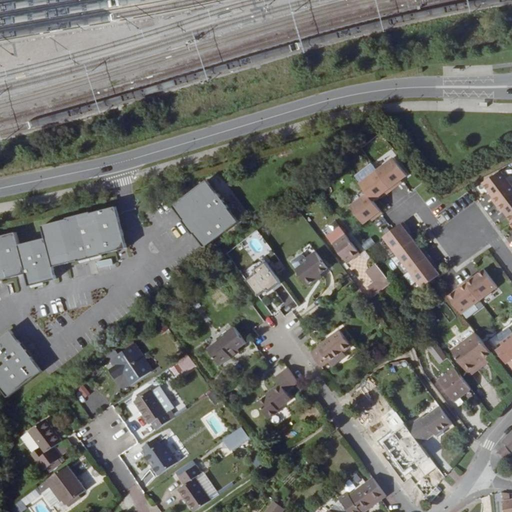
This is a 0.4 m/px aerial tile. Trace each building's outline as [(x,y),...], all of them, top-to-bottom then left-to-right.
[(393,157),(360,182),(374,201),(407,176),(393,157)] [(511,222),(511,186),(501,173),(484,186),(511,222)] [(194,234),(204,248),(238,222),(228,209),(229,208),(218,194),(217,194),(207,181),(173,207),(183,220),(183,221),(193,234),(194,234)] [(366,225),(382,212),(367,193),(351,206),(366,225)] [(68,219),(42,226),(45,239),(52,268),(78,261),(78,262),(101,256),(101,255),(127,249),(116,206),(91,213),(91,212),(67,219),(68,219)] [(422,289),(441,274),(403,223),(383,238),(422,289)] [(0,281),(1,281),(1,280),(26,274),(19,245),(16,232),(0,236),(0,281)] [(361,255),(347,236),(335,245),(349,264),(361,255)] [(364,249),(374,243),(370,237),(361,244),(364,249)] [(45,239),(19,245),(26,274),(29,286),(55,279),(52,268),(45,239)] [(316,281),(322,276),(330,271),(317,254),(308,261),(310,263),(299,272),(298,272),(311,289),(318,284),(316,281)] [(310,263),(308,261),(305,256),(294,266),(299,272),(310,263)] [(248,284),(260,300),(266,295),(272,291),(274,293),(282,286),(267,266),(256,274),(258,277),(248,284)] [(392,285),(377,266),(367,273),(374,283),(368,287),(375,298),(392,285)] [(463,314),(498,287),(485,269),(449,295),(463,314)] [(449,319),(454,315),(444,303),(440,307),(449,319)] [(168,330),(163,324),(159,327),(164,334),(168,330)] [(232,358),(240,351),(249,345),(237,329),(221,341),(222,343),(211,352),(223,368),(234,360),(232,358)] [(11,330),(0,338),(0,385),(9,397),(43,371),(33,358),(33,357),(22,342),(21,343),(11,330)] [(492,353),(476,332),(452,350),(468,372),(476,365),(485,357),(492,353)] [(320,351),(312,356),(323,370),(330,365),(333,369),(341,363),(338,359),(345,355),(353,349),(341,333),(319,350),(320,351)] [(499,352),(511,369),(511,337),(503,344),(506,347),(499,352)] [(449,360),(437,344),(430,350),(442,366),(449,360)] [(110,363),(114,369),(109,372),(115,381),(124,375),(132,387),(152,372),(138,354),(140,352),(135,345),(112,361),(110,358),(105,362),(107,365),(110,363)] [(242,354),(240,351),(232,358),(234,360),(242,354)] [(347,358),(345,355),(338,359),(341,363),(347,358)] [(476,365),(468,372),(471,375),(489,361),(485,357),(476,365)] [(194,361),(191,358),(181,365),(183,368),(194,361)] [(457,370),(441,382),(446,389),(448,388),(458,402),(473,390),(457,370)] [(300,385),(289,371),(277,380),(282,386),(275,391),(277,394),(269,399),(261,406),(272,421),(281,414),(280,412),(293,402),(287,394),(300,385)] [(87,382),(82,386),(87,395),(93,391),(87,382)] [(87,395),(82,386),(76,390),(82,399),(87,395)] [(139,396),(141,399),(152,391),(149,388),(139,396)] [(152,391),(135,404),(151,426),(168,414),(152,391)] [(216,391),(210,395),(216,404),(222,400),(216,391)] [(170,395),(176,407),(182,404),(175,392),(170,395)] [(415,437),(421,446),(436,435),(442,430),(444,432),(453,425),(440,408),(425,420),(423,418),(408,429),(410,431),(415,437)] [(57,449),(59,447),(65,443),(48,420),(31,433),(48,455),(39,462),(47,472),(64,460),(57,449)] [(232,451),(251,438),(243,426),(224,439),(232,451)] [(410,441),(415,437),(410,431),(405,434),(410,441)] [(163,446),(158,439),(146,448),(151,454),(148,456),(162,476),(182,463),(168,442),(163,446)] [(72,442),(61,449),(66,456),(76,449),(72,442)] [(147,454),(139,442),(119,455),(128,467),(147,454)] [(418,444),(410,450),(423,467),(431,461),(418,444)] [(67,458),(59,447),(57,449),(64,460),(67,458)] [(416,471),(418,474),(425,469),(410,450),(409,448),(388,464),(402,481),(416,471)] [(511,456),(511,454),(507,449),(498,456),(504,463),(511,456)] [(264,453),(254,460),(259,467),(269,461),(264,453)] [(180,490),(195,511),(196,511),(213,501),(198,478),(206,472),(200,464),(180,477),(186,486),(180,490)] [(88,493),(70,467),(50,482),(53,485),(69,507),(76,501),(78,504),(84,500),(82,497),(88,493)] [(410,479),(411,479),(418,474),(416,471),(402,481),(403,484),(410,479)] [(357,472),(353,477),(362,484),(366,480),(357,472)] [(27,479),(19,484),(25,493),(33,487),(27,479)] [(366,511),(381,501),(386,497),(373,479),(349,497),(347,494),(339,499),(349,511),(366,511)] [(219,490),(223,495),(236,486),(233,481),(219,490)] [(50,482),(40,489),(42,492),(53,485),(50,482)] [(508,495),(502,495),(503,503),(510,502),(508,495)] [(11,507),(14,511),(22,511),(28,508),(22,499),(11,507)] [(283,511),(285,509),(274,500),(264,511),(283,511)] [(76,501),(69,507),(71,509),(78,504),(76,501)] [(511,511),(511,501),(510,502),(503,503),(505,511),(511,511)]
